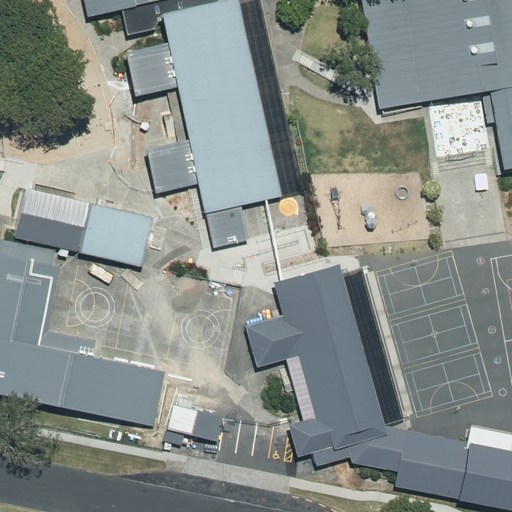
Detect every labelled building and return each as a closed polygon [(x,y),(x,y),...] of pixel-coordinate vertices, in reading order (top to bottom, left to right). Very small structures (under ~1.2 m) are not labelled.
[(161,21),(166,41),(123,51),(133,94),(175,85),(187,139),(145,149),(154,191),(196,181),(203,213),(206,213),(213,246),(248,238),(240,204),(280,195),(236,0),(82,0),(86,15),(123,6),(129,29),(161,21)] [(511,0),(360,0),(377,113),(483,95),(497,173),(511,170),(511,0)] [(101,87),(53,99),(68,159),(117,148),(106,105),(115,102),(111,90),(102,92),(101,87)] [(155,96),(122,104),(129,130),(162,123),(155,96)] [(345,160),(417,148),(411,114),(339,125),(345,160)] [(49,117),(0,124),(0,178),(56,171),(49,117)] [(494,158),(467,161),(476,237),(503,234),(494,158)] [(152,217),(23,187),(12,234),(140,264),(152,217)] [(511,249),(459,258),(469,320),(511,312),(511,249)] [(0,253),(0,392),(31,399),(58,266),(0,253)] [(282,314),(246,324),(257,364),(299,353),(315,416),(288,423),(297,454),(345,441),(351,461),(396,470),(393,485),(511,508),(511,450),(382,424),(338,263),(273,281),(282,314)] [(42,363),(34,400),(152,425),(163,372),(82,355),(78,371),(42,363)] [(220,415),(190,407),(192,400),(176,396),(174,404),(172,404),(163,440),(181,444),(184,433),(214,441),(220,415)]
